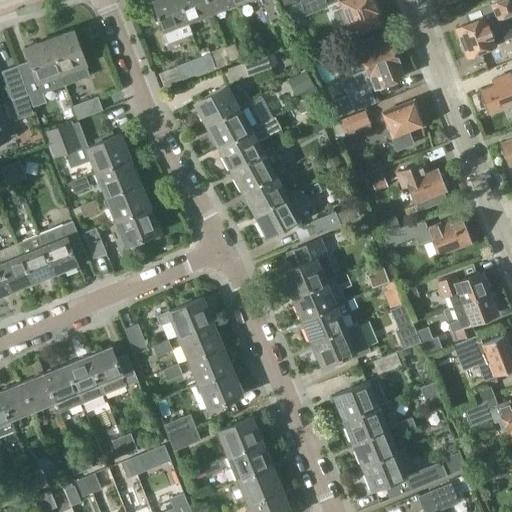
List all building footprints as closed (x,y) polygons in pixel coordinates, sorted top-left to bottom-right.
[(187,22),(177,0),(151,0),(163,31),(187,22)] [(205,0),(177,0),(187,22),(210,13),(205,0)] [(234,4),(232,0),(205,0),(210,13),(234,4)] [(232,0),(234,4),(244,0),(261,0),(270,23),(285,17),(278,0),(232,0)] [(299,0),(305,13),(305,15),(328,6),(325,0),(299,0)] [(377,11),(378,11),(373,0),(339,0),(342,7),(331,12),(336,26),(345,22),(345,23),(348,22),(352,33),(381,22),(377,11)] [(482,17),(456,27),(462,40),(460,44),(463,51),(466,52),(467,55),(493,45),(488,32),(501,27),(497,18),(511,12),(511,0),(499,0),(491,4),(495,13),(482,18),(482,17)] [(89,75),(72,29),(48,38),(64,84),(89,75)] [(24,47),(29,60),(17,64),(28,93),(32,106),(46,101),(42,92),(64,84),(48,38),(24,47)] [(383,82),(381,77),(398,70),(396,64),(398,63),(394,53),(396,49),(394,44),(390,42),(361,53),(367,69),(341,80),(351,106),(347,108),(350,114),(376,104),(370,88),(383,82)] [(234,44),(224,48),(229,61),(239,57),(234,44)] [(209,52),(209,53),(198,57),(204,72),(214,68),(215,68),(229,63),(229,61),(224,48),(223,47),(209,52)] [(269,53),(221,70),(226,83),(231,81),(232,83),(233,82),(246,76),(246,77),(278,64),(273,52),(269,53)] [(492,55),(484,58),(484,59),(488,68),(494,66),(496,65),(492,55)] [(204,72),(198,57),(176,66),(181,81),(204,72)] [(28,93),(17,64),(0,70),(10,99),(11,99),(18,119),(34,113),(26,93),(28,93)] [(495,84),(480,89),(482,94),(481,97),(483,103),(487,105),(488,109),(511,99),(511,71),(493,79),(495,84)] [(289,80),(297,93),(310,86),(302,72),(289,80)] [(233,82),(232,83),(231,81),(226,83),(192,102),(205,125),(250,100),(244,90),(240,89),(238,90),(233,82)] [(77,118),(77,119),(102,109),(97,96),(72,106),(77,118)] [(304,112),(315,106),(311,97),(299,102),(304,112)] [(250,100),(205,125),(217,147),(262,122),(250,100)] [(382,112),(396,148),(411,143),(406,130),(422,124),(421,121),(422,118),(420,113),(417,111),(413,100),(382,112)] [(343,133),(369,122),(364,109),(338,120),(343,133)] [(262,122),(217,147),(229,168),(260,151),(254,141),(281,127),(274,115),(273,116),(262,122)] [(82,131),(77,119),(77,118),(43,131),(48,144),(82,131)] [(321,119),(309,126),(313,134),(325,127),(321,119)] [(82,131),(48,144),(53,157),(70,151),(76,163),(90,158),(95,171),(128,158),(118,133),(87,145),(82,131)] [(511,138),(503,142),(504,146),(502,150),(505,157),(509,159),(511,163),(511,162),(511,138)] [(260,151),(229,168),(241,191),(272,173),(282,168),(270,145),(260,151)] [(138,183),(128,158),(95,171),(105,196),(138,183)] [(9,164),(16,180),(25,177),(18,161),(9,164)] [(404,187),(408,185),(418,210),(446,199),(442,189),(444,189),(442,185),(445,184),(446,180),(444,174),(440,172),(437,173),(436,169),(424,174),(420,163),(398,172),(404,187)] [(16,180),(9,164),(0,167),(0,168),(6,184),(16,180)] [(272,173),(241,191),(254,213),(284,196),(272,173)] [(69,182),(74,192),(90,186),(85,175),(69,182)] [(387,186),(384,177),(368,183),(371,192),(387,186)] [(148,207),(138,183),(105,196),(115,219),(148,207)] [(254,213),(267,236),(297,219),(293,212),(310,203),(304,192),(303,192),(301,188),(285,197),(284,196),(254,213)] [(79,206),(83,217),(99,210),(95,199),(79,206)] [(148,207),(115,219),(125,244),(158,231),(148,207)] [(340,223),(336,213),(335,211),(311,221),(316,233),(340,223)] [(438,253),(469,241),(468,238),(470,237),(466,227),(463,228),(459,217),(440,225),(439,222),(427,227),(423,218),(383,234),(388,247),(416,235),(419,244),(432,238),(438,253)] [(72,220),(37,234),(53,274),(77,264),(72,253),(83,249),(72,220)] [(95,227),(81,232),(91,257),(104,252),(95,227)] [(53,274),(37,234),(15,243),(31,283),(53,274)] [(282,272),(292,296),(323,282),(334,277),(334,276),(331,277),(331,274),(331,272),(330,269),(327,262),(326,259),(324,257),(321,256),(324,254),(317,239),(286,252),(293,267),(282,272)] [(31,283),(15,243),(0,249),(0,270),(8,292),(31,283)] [(367,272),(372,286),(388,281),(383,266),(367,272)] [(0,270),(0,295),(8,292),(0,270)] [(452,306),(488,291),(487,289),(489,286),(486,279),(483,278),(480,271),(455,280),(453,274),(438,279),(441,288),(441,289),(448,307),(452,306)] [(301,318),(333,305),(323,282),(292,296),(301,318)] [(414,284),(403,288),(408,301),(419,297),(414,284)] [(395,286),(383,291),(389,307),(402,303),(395,286)] [(488,291),(452,306),(453,308),(449,310),(452,317),(456,316),(459,324),(451,327),(452,328),(438,334),(440,338),(442,344),(451,341),(454,338),(472,332),(469,322),(496,312),(493,304),(495,302),(492,294),(489,294),(488,291)] [(211,321),(201,297),(157,316),(160,324),(172,320),(178,335),(211,321)] [(344,328),(338,316),(351,311),(346,299),(333,305),(301,318),(311,342),(344,328)] [(403,348),(420,341),(403,303),(389,309),(398,329),(395,330),(403,348)] [(221,345),(211,321),(178,335),(188,359),(221,345)] [(136,322),(123,327),(134,353),(147,348),(136,322)] [(321,366),(352,352),(354,357),(370,351),(358,322),(344,328),(311,342),(321,366)] [(474,335),(452,344),(463,370),(477,364),(484,380),(485,379),(495,375),(495,374),(511,367),(511,348),(506,333),(482,342),(479,334),(474,336),(474,335)] [(432,338),(421,342),(422,345),(425,354),(442,348),(441,347),(441,346),(437,336),(432,338)] [(152,345),(157,356),(173,349),(168,338),(152,345)] [(103,349),(87,355),(103,394),(137,380),(126,353),(115,357),(110,345),(107,346),(103,349)] [(221,345),(188,359),(198,383),(231,369),(221,345)] [(401,365),(396,352),(373,362),(378,375),(401,365)] [(65,364),(81,403),(103,394),(87,355),(86,355),(65,364)] [(162,369),(167,380),(182,373),(177,363),(162,369)] [(43,373),(54,400),(54,401),(59,412),(81,403),(65,364),(63,365),(43,373)] [(241,393),(231,369),(198,383),(208,407),(241,393)] [(32,409),(32,410),(54,401),(54,400),(43,373),(42,374),(21,382),(32,409)] [(343,419),(376,405),(365,380),(333,393),(343,419)] [(443,400),(435,381),(420,387),(427,406),(443,400)] [(10,419),(32,410),(32,409),(21,382),(19,383),(0,390),(0,394),(10,418),(10,419)] [(487,385),(471,392),(475,404),(494,396),(490,384),(487,385)] [(0,435),(14,430),(10,419),(10,418),(0,394),(0,435)] [(475,404),(463,409),(469,423),(470,425),(484,420),(492,417),(492,418),(494,422),(499,421),(503,431),(507,430),(508,432),(510,431),(511,435),(511,401),(510,403),(509,400),(498,405),(494,396),(475,404)] [(385,428),(396,424),(392,414),(395,412),(390,399),(376,405),(343,419),(353,442),(385,428)] [(168,437),(195,426),(190,413),(163,424),(168,437)] [(227,454),(261,440),(250,415),(216,429),(227,454)] [(415,427),(411,417),(398,422),(401,432),(415,427)] [(195,426),(168,437),(174,450),(201,439),(195,426)] [(385,428),(353,442),(362,464),(379,458),(395,451),(385,428)] [(119,437),(126,453),(135,449),(129,433),(119,437)] [(126,453),(119,437),(110,441),(117,457),(126,453)] [(227,454),(201,465),(205,474),(206,476),(231,464),(237,478),(271,464),(261,440),(227,454)] [(154,448),(161,464),(171,460),(164,444),(154,448)] [(85,451),(75,455),(82,471),(91,467),(85,451)] [(395,451),(379,458),(362,464),(372,489),(405,475),(395,451)] [(443,457),(442,462),(418,472),(423,485),(466,467),(459,451),(443,457)] [(82,471),(75,455),(66,459),(72,475),(82,471)] [(138,455),(128,458),(135,475),(144,471),(138,455)] [(135,475),(128,458),(119,462),(126,478),(135,475)] [(498,480),(510,475),(509,471),(511,470),(511,459),(505,462),(504,460),(492,465),(498,480)] [(237,478),(226,483),(236,506),(247,501),(281,487),(271,464),(237,478)] [(31,473),(37,489),(47,485),(40,469),(31,473)] [(485,469),(474,473),(479,484),(489,480),(485,469)] [(37,489),(31,473),(21,477),(28,493),(37,489)] [(93,473),(84,476),(90,492),(100,489),(93,473)] [(90,492),(84,476),(75,480),(81,496),(90,492)] [(417,495),(423,511),(439,511),(439,509),(458,502),(450,482),(417,495)] [(70,505),(80,501),(74,484),(64,488),(70,505)] [(290,511),(291,511),(281,487),(247,501),(251,511),(290,511)] [(40,494),(46,510),(56,507),(49,491),(40,494)] [(165,511),(191,511),(183,493),(171,498),(175,508),(165,511)] [(41,511),(46,510),(40,494),(30,498),(35,511),(41,511)]
